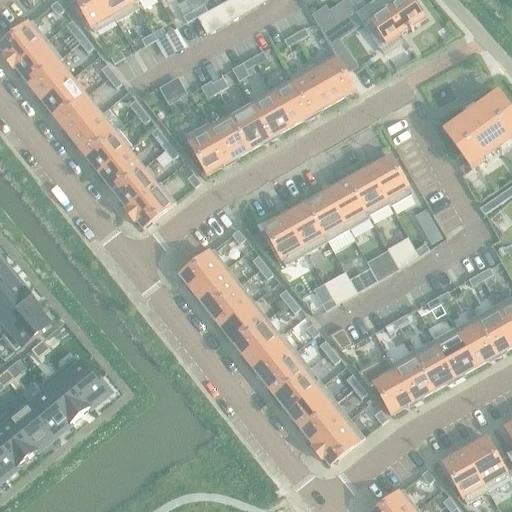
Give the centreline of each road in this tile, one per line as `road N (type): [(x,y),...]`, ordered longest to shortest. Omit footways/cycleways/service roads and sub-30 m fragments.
road 1 (residential): [(128,264),(220,198),(402,93)]
road 2 (residential): [(128,264),(321,507)]
road 3 (residential): [(321,507),(430,421),(511,379)]
road 4 (residential): [(0,98),(128,264)]
